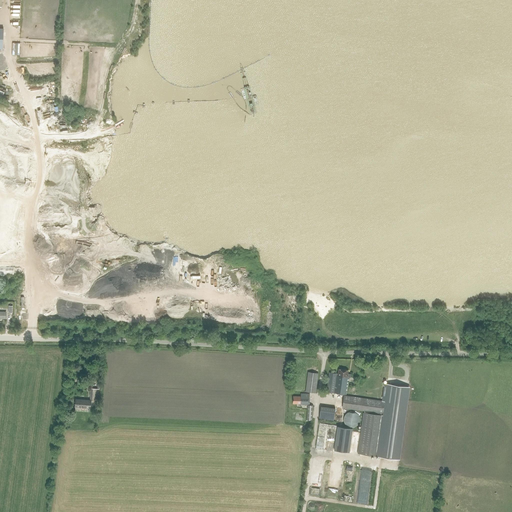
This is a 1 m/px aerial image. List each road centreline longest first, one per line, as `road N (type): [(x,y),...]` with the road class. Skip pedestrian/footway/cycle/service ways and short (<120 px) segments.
road 1 (unclassified): [(511,355),(0,338)]
road 2 (unknown): [(4,0),(7,52),(37,153),(27,246),(31,339)]
